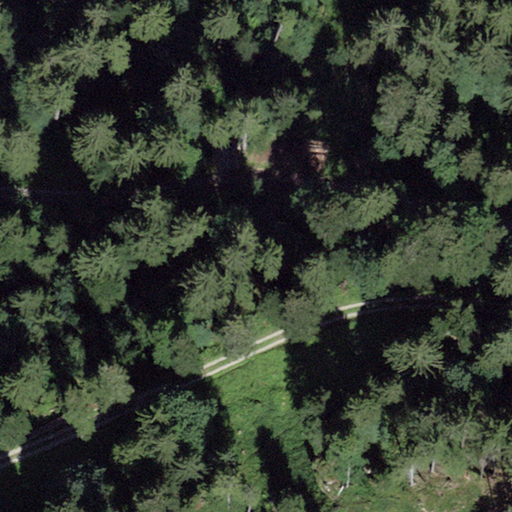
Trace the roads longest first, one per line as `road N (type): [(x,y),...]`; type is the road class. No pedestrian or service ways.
road 1 (track): [(0,470),(357,308),(438,296),(511,304)]
road 2 (track): [(511,229),(450,206),(323,181),(0,182)]
